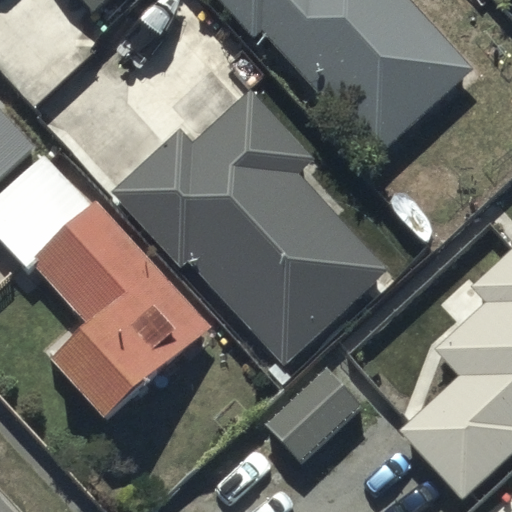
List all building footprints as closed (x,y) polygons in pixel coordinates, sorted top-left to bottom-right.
[(112,0),(77,0),(94,17),(112,0)] [(457,79),(384,0),(219,0),(254,38),(267,31),(378,151),(457,79)] [(0,180),(30,151),(0,118),(0,180)] [(296,171),(249,119),(193,171),(176,153),(121,203),(184,272),(196,262),(284,357),(370,278),(283,183),(296,171)] [(43,168),(0,207),(0,251),(28,282),(44,268),(93,223),(43,168)] [(207,346),(93,223),(44,268),(103,332),(54,377),(108,436),(207,346)] [(511,248),(480,279),(494,294),(441,345),(461,365),(397,426),(464,496),(511,450),(511,248)] [(401,278),(338,332),(362,360),(424,305),(401,278)] [(366,413),(335,378),(272,432),(303,468),(366,413)] [(401,511),(370,478),(333,511),(401,511)]
